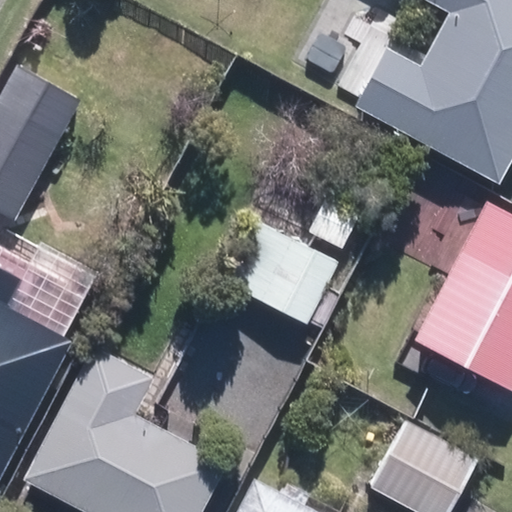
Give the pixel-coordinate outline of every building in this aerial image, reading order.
[(511,0),(421,0),(444,13),(417,62),(390,47),(356,108),(489,182),(511,139),(511,0)] [(343,87),(358,47),(313,30),(298,70),(343,87)] [(22,65),(0,104),(0,211),(16,221),(83,99),(22,65)] [(511,389),(511,217),(483,203),(414,343),(511,391),(511,389)] [(255,219),(223,278),(307,322),(338,264),(255,219)] [(0,454),(98,268),(39,238),(19,276),(0,265),(0,454)] [(152,378),(95,347),(24,476),(88,511),(201,511),(228,463),(133,411),(152,378)] [(405,422),(372,487),(421,511),(444,511),(473,457),(405,422)] [(313,511),(251,480),(234,511),(313,511)]
